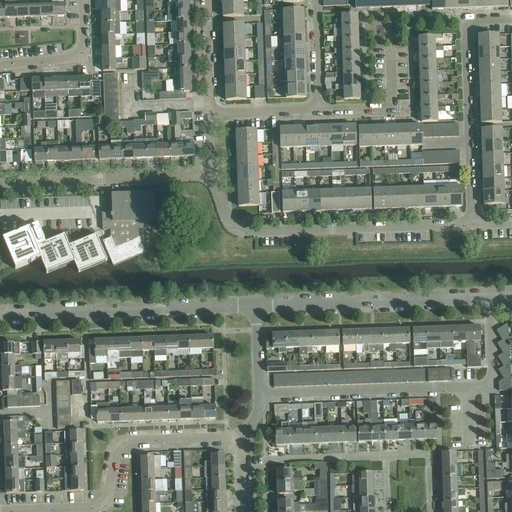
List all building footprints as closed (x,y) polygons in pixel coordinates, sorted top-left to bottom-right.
[(53,17),(52,0),(40,0),(40,5),(41,17),(53,17)] [(52,0),(53,17),(64,16),(63,0),(52,0)] [(122,12),(121,0),(101,1),(101,13),(120,12),(122,12)] [(176,0),(176,4),(167,4),(168,10),(189,9),(188,0),(176,0)] [(367,0),(355,0),(356,6),(356,9),(368,8),(367,0)] [(367,0),(368,8),(380,8),(379,0),(367,0)] [(445,10),(444,0),(431,0),(432,10),(445,10)] [(456,0),(444,0),(445,10),(457,9),(456,0)] [(469,0),(456,0),(457,9),(470,9),(469,0)] [(481,0),(469,0),(470,9),(482,8),(481,0)] [(495,8),(494,0),(481,0),(482,8),(495,8)] [(243,4),(222,4),(223,17),(243,16),(243,4)] [(17,18),(17,5),(5,6),(6,18),(17,18)] [(29,5),(17,5),(17,18),(29,17),(29,5)] [(40,5),(29,5),(29,17),(41,17),(40,5)] [(189,21),(189,9),(168,10),(168,22),(177,22),(189,21)] [(283,23),(304,23),(303,10),(283,10),(283,23)] [(138,11),(136,11),(136,23),(144,23),(144,11),(138,11)] [(120,12),(101,13),(101,24),(120,24),(120,12)] [(342,27),(358,27),(357,14),(341,15),(342,25),(334,26),(334,30),(342,30),(342,27)] [(189,21),(177,22),(177,33),(190,33),(189,21)] [(144,23),(136,23),(137,32),(145,32),(144,23)] [(304,23),(283,23),(284,36),(304,35),(304,23)] [(120,24),(101,24),(102,36),(121,35),(120,24)] [(224,38),(244,37),(244,24),(223,25),(224,38)] [(342,37),(334,38),(328,38),(328,42),(342,42),(342,39),(358,39),(358,27),(342,27),(342,30),(342,37)] [(190,33),(177,33),(169,34),(169,46),(178,45),(190,45),(190,33)] [(454,34),(443,35),(434,35),(434,37),(418,37),(419,50),(435,49),(435,47),(435,40),(455,39),(454,34)] [(123,35),(121,35),(102,36),(102,48),(115,47),(115,42),(123,41),(123,35)] [(145,35),(137,35),(137,44),(145,44),(145,35)] [(305,48),(304,35),(284,36),(284,48),(305,48)] [(479,48),(499,47),(498,35),(478,35),(479,48)] [(245,50),(244,37),(224,38),(224,50),(245,50)] [(342,39),(342,42),(342,49),(334,50),(334,54),(343,54),(342,51),(358,51),(358,39),(342,39)] [(178,45),(178,51),(168,52),(168,57),(190,57),(190,45),(178,45)] [(115,47),(102,48),(103,60),(115,59),(115,47)] [(435,49),(419,50),(419,62),(436,61),(435,59),(435,52),(443,51),(443,47),(435,47),(435,49)] [(499,47),(479,48),(479,61),(499,60),(499,47)] [(305,60),(305,48),(284,48),(285,61),(305,60)] [(245,62),(245,50),(224,50),(224,63),(245,62)] [(343,61),(335,62),(326,62),(326,66),(343,66),(343,64),(359,63),(358,51),(342,51),(343,54),(343,61)] [(190,57),(168,57),(169,63),(178,63),(178,69),(191,68),(190,57)] [(133,58),(133,70),(146,70),(145,58),(133,58)] [(121,59),(115,59),(103,60),(103,71),(116,71),(116,65),(122,65),(121,59)] [(443,59),(435,59),(436,61),(419,62),(420,74),(436,73),(436,71),(435,64),(444,63),(443,59)] [(305,73),(305,60),(285,61),(285,73),(305,73)] [(499,60),(479,61),(479,73),(500,73),(499,60)] [(245,75),(245,62),(224,63),(225,75),(245,75)] [(343,64),(343,66),(343,73),(335,74),(335,78),(336,78),(343,78),(343,76),(359,75),(359,63),(343,64)] [(191,68),(178,69),(179,78),(173,79),(173,81),(191,80),(191,68)] [(150,70),(148,70),(149,73),(141,73),(142,82),(157,81),(160,81),(159,79),(159,69),(150,70)] [(436,73),(420,74),(420,86),(436,86),(436,83),(436,76),(444,75),(444,71),(436,71),(436,73)] [(305,73),(285,73),(285,86),(306,85),(305,73)] [(500,73),(479,73),(480,86),(500,85),(500,73)] [(246,87),(245,75),(225,75),(225,88),(246,87)] [(343,76),(343,78),(344,85),(335,85),(335,90),(344,90),(344,88),(360,87),(359,75),(343,76)] [(79,78),(80,98),(85,98),(85,96),(91,96),(91,98),(100,97),(100,81),(91,81),(91,77),(79,78)] [(68,97),(68,78),(56,79),(57,97),(68,97)] [(79,78),(68,78),(68,97),(69,99),(80,98),(79,78)] [(29,79),(20,80),(20,92),(29,91),(29,79)] [(45,92),(44,79),(32,79),(32,92),(45,92)] [(57,97),(56,79),(44,79),(45,92),(45,98),(57,97)] [(191,80),(173,81),(173,91),(159,92),(159,99),(175,98),(175,93),(192,92),(191,80)] [(444,83),(436,83),(436,86),(420,86),(420,98),(437,98),(437,95),(436,87),(444,87),(444,83)] [(306,85),(285,86),(286,99),(306,98),(306,85)] [(501,97),(500,85),(480,86),(480,98),(501,97)] [(264,86),(259,87),(255,87),(255,99),(264,99),(264,86)] [(246,100),(246,87),(225,88),(226,101),(246,100)] [(344,88),(344,90),(344,97),(336,97),(336,102),(345,102),(345,100),(360,100),(360,87),(344,88)] [(445,95),(437,95),(437,98),(420,98),(421,110),(437,110),(437,107),(437,99),(445,99),(445,95)] [(501,110),(501,97),(480,98),(481,111),(501,110)] [(437,110),(421,110),(421,122),(437,122),(437,111),(445,111),(445,106),(437,107),(437,110)] [(69,110),(69,112),(69,119),(81,118),(81,113),(81,110),(69,110)] [(501,110),(481,111),(481,123),(501,123),(501,110)] [(181,125),(180,120),(180,113),(171,113),(172,126),(181,125)] [(168,115),(156,115),(157,121),(157,126),(162,125),(169,125),(169,121),(168,115)] [(93,120),(81,120),(81,131),(93,131),(93,120)] [(145,120),(133,120),(133,124),(134,132),(140,132),(140,126),(145,126),(145,121),(145,120)] [(58,125),(58,122),(46,122),(46,130),(55,129),(55,126),(58,125)] [(134,136),(134,132),(133,124),(122,124),(122,130),(127,130),(127,136),(134,136)] [(343,126),(343,146),(356,146),(355,125),(343,126)] [(422,138),(422,125),(409,126),(409,146),(422,146),(422,138)] [(330,126),(318,127),(318,147),(331,147),(330,126)] [(343,146),(343,126),(330,126),(331,147),(343,146)] [(396,126),(384,127),(384,147),(397,147),(396,126)] [(409,126),(396,126),(397,147),(409,146),(409,126)] [(30,127),(24,127),(21,127),(22,139),(24,139),(30,138),(30,127)] [(293,148),(293,127),(280,128),(280,148),(293,148)] [(305,127),(293,127),(293,148),(306,147),(305,127)] [(318,147),(318,127),(305,127),(306,147),(318,147)] [(372,147),(371,127),(359,127),(359,148),(372,147)] [(384,147),(384,127),(371,127),(372,147),(384,147)] [(482,142),(502,142),(502,129),(481,129),(482,142)] [(236,144),(257,143),(256,130),(236,131),(236,144)] [(181,139),(182,157),(194,157),(193,139),(186,139),(186,137),(181,138),(181,139)] [(158,145),(158,139),(146,140),(146,158),(158,158),(158,145)] [(176,145),(169,145),(170,157),(182,157),(181,139),(176,140),(176,145)] [(146,158),(146,140),(134,140),(134,142),(135,159),(146,158)] [(135,159),(134,142),(122,143),(123,147),(123,159),(135,159)] [(502,142),(482,142),(482,155),(503,154),(502,142)] [(262,143),(257,143),(236,144),(237,157),(262,156),(262,143)] [(169,145),(158,145),(158,158),(170,157),(169,145)] [(111,160),(111,147),(99,147),(99,150),(99,160),(111,160)] [(123,159),(123,147),(111,147),(111,160),(123,159)] [(70,148),(58,149),(59,161),(70,161),(70,148)] [(82,161),(82,148),(70,148),(70,161),(82,161)] [(94,148),(82,148),(82,161),(94,160),(94,148)] [(47,162),(46,149),(34,150),(35,162),(47,162)] [(59,161),(58,149),(46,149),(47,162),(59,161)] [(24,151),(21,151),(21,163),(32,162),(31,150),(24,151)] [(503,154),(482,155),(483,167),(503,167),(503,154)] [(262,168),(262,156),(237,157),(237,169),(258,168),(262,168)] [(503,179),(503,167),(483,167),(483,180),(503,179)] [(258,168),(237,169),(238,182),(258,181),(258,168)] [(504,192),(503,179),(483,180),(483,192),(504,192)] [(274,193),(279,193),(278,180),(273,180),(266,181),(267,186),(273,186),(274,193)] [(259,193),(258,181),(238,182),(238,194),(259,193)] [(346,211),(345,190),(345,182),(332,183),(333,191),(333,211),(346,211)] [(449,187),(449,207),(462,207),(461,186),(449,187)] [(437,208),(436,187),(424,188),(424,208),(437,208)] [(449,187),(436,187),(437,208),(449,207),(449,187)] [(411,188),(399,189),(399,209),(412,209),(411,188)] [(424,208),(424,188),(411,188),(412,209),(424,208)] [(387,209),(386,189),(373,189),(374,210),(387,209)] [(399,209),(399,189),(386,189),(387,209),(399,209)] [(357,190),(345,190),(346,211),(358,210),(357,190)] [(357,190),(358,210),(371,210),(371,200),(370,190),(357,190)] [(320,191),(308,192),(308,212),(321,212),(320,191)] [(333,191),(320,191),(321,212),(333,211),(333,191)] [(296,213),(295,192),(282,193),(283,213),(296,213)] [(308,192),(295,192),(296,213),(308,212),(308,192)] [(504,192),(483,192),(484,205),(504,204),(504,192)] [(259,193),(238,194),(239,207),(259,206),(259,193)] [(279,193),(274,193),(271,193),(271,206),(279,205),(279,193)] [(112,215),(102,215),(103,230),(114,230),(115,239),(112,240),(111,237),(110,237),(115,249),(140,238),(138,238),(138,229),(146,229),(156,228),(156,225),(156,220),(155,194),(111,196),(112,215)] [(280,213),(279,205),(271,206),(272,214),(280,213)] [(27,230),(2,240),(14,270),(40,260),(46,274),(74,263),(79,273),(107,262),(97,235),(68,247),(64,236),(43,245),(35,225),(27,228),(27,230)] [(113,246),(109,248),(114,259),(111,260),(111,261),(113,266),(137,256),(145,253),(144,248),(140,239),(140,238),(115,249),(113,246)] [(503,341),(506,340),(504,336),(508,333),(504,326),(496,331),(502,340),(503,341)] [(466,342),(465,327),(453,328),(453,342),(466,342)] [(479,327),(465,327),(466,342),(466,349),(474,349),(474,342),(480,341),(479,327)] [(440,343),(439,328),(426,329),(427,350),(440,350),(440,343)] [(453,342),(453,328),(439,328),(440,343),(453,342)] [(403,350),(402,344),(409,344),(409,329),(395,330),(396,351),(403,350)] [(427,350),(426,329),(413,329),(414,352),(427,352),(427,350)] [(382,330),(369,331),(370,355),(376,354),(376,345),(383,345),(382,330)] [(396,351),(395,330),(382,330),(383,345),(389,345),(389,354),(396,353),(396,351)] [(356,346),(356,331),(342,331),(343,347),(356,346)] [(370,355),(369,331),(356,331),(356,346),(363,346),(363,355),(370,355)] [(325,332),(312,333),(312,348),(325,347),(325,332)] [(325,332),(325,347),(339,347),(338,332),(325,332)] [(286,348),(285,333),(272,334),(272,339),(266,339),(266,349),(278,349),(278,354),(286,353),(286,348)] [(298,333),(285,333),(286,348),(299,348),(298,333)] [(312,333),(298,333),(299,348),(299,356),(308,355),(307,348),(312,348),(312,333)] [(200,336),(189,337),(189,349),(201,349),(200,336)] [(200,336),(201,349),(213,348),(213,336),(200,336)] [(177,337),(165,338),(166,350),(177,350),(177,337)] [(189,337),(177,337),(177,350),(189,349),(189,337)] [(142,351),(142,338),(130,339),(131,358),(142,358),(142,351)] [(154,351),(153,338),(142,338),(142,351),(154,351)] [(166,350),(165,338),(153,338),(154,351),(154,356),(166,356),(166,350)] [(119,352),(118,339),(106,340),(107,358),(107,357),(112,357),(112,353),(119,352)] [(130,339),(118,339),(119,352),(119,359),(131,358),(130,339)] [(107,358),(106,340),(94,340),(95,346),(89,346),(89,364),(95,364),(95,358),(107,358)] [(503,341),(502,340),(497,344),(503,354),(504,355),(507,352),(504,348),(509,345),(506,340),(503,341)] [(67,341),(56,342),(56,360),(61,360),(61,357),(68,357),(68,354),(67,341)] [(79,341),(67,341),(68,354),(80,353),(79,341)] [(41,342),(32,342),(32,355),(35,354),(41,354),(41,342)] [(56,360),(56,342),(44,342),(44,360),(56,360)] [(1,355),(14,355),(14,343),(1,344),(1,355)] [(474,349),(466,349),(467,359),(467,360),(467,365),(467,368),(476,368),(481,368),(481,365),(480,359),(480,356),(475,356),(474,349)] [(504,355),(503,354),(497,357),(503,367),(504,368),(508,365),(505,359),(509,356),(507,352),(504,355)] [(14,367),(14,355),(1,355),(2,367),(14,367)] [(427,366),(427,362),(427,358),(414,358),(414,367),(427,366)] [(286,364),(273,364),(267,364),(267,372),(273,372),(286,372),(286,364)] [(504,368),(503,367),(498,370),(503,379),(505,381),(510,378),(505,371),(510,368),(508,365),(504,368)] [(14,367),(2,367),(2,379),(21,379),(21,367),(14,367)] [(439,382),(438,369),(428,370),(428,382),(439,382)] [(450,369),(438,369),(439,382),(450,382),(450,369)] [(42,378),(36,378),(36,387),(33,388),(33,396),(42,387),(42,378)] [(505,381),(503,379),(498,382),(499,391),(511,391),(506,382),(510,379),(510,378),(505,381)] [(21,385),(21,379),(2,379),(3,391),(7,391),(7,397),(22,397),(21,385)] [(81,395),(81,381),(72,381),(72,396),(81,395)] [(383,407),(382,401),(370,402),(370,413),(377,413),(377,407),(383,407)] [(370,413),(370,402),(356,402),(357,408),(363,408),(364,413),(370,413)] [(108,410),(109,410),(109,403),(97,404),(97,423),(109,423),(108,410)] [(327,408),(327,404),(314,404),(314,409),(315,416),(322,416),(322,408),(327,408)] [(288,413),(287,405),(274,406),(274,413),(288,413)] [(301,409),(301,405),(287,405),(288,413),(288,410),(301,409)] [(203,407),(204,419),(216,419),(215,406),(203,407)] [(180,420),(180,407),(168,408),(168,420),(180,420)] [(192,420),(191,407),(180,407),(180,420),(192,420)] [(203,407),(191,407),(192,420),(204,419),(203,407)] [(156,421),(156,408),(144,409),(145,421),(156,421)] [(168,408),(156,408),(156,421),(168,420),(168,408)] [(121,409),(109,410),(108,410),(109,423),(121,422),(121,409)] [(133,422),(133,409),(121,409),(121,422),(133,422)] [(145,421),(144,409),(133,409),(133,422),(145,421)] [(364,413),(364,428),(357,428),(358,442),(371,442),(371,427),(370,413),(364,413)] [(371,427),(371,442),(384,441),(384,427),(383,422),(377,422),(377,415),(370,415),(371,427)] [(25,429),(17,429),(16,422),(25,422),(25,417),(10,417),(10,422),(4,422),(4,435),(25,434),(25,429)] [(411,440),(410,426),(410,420),(396,421),(397,426),(397,441),(411,440)] [(355,428),(349,428),(349,421),(341,421),(341,428),(342,443),(356,442),(355,428)] [(289,445),(289,430),(288,423),(281,423),(281,430),(275,431),(276,446),(289,445)] [(308,423),(308,429),(302,430),(302,445),(316,444),(315,429),(315,423),(308,423)] [(423,425),(410,426),(411,440),(424,440),(423,425)] [(423,425),(424,440),(437,439),(437,425),(423,425)] [(397,441),(397,426),(384,427),(384,441),(397,441)] [(341,428),(328,429),(329,443),(342,443),(341,428)] [(328,429),(315,429),(316,444),(329,443),(328,429)] [(302,430),(289,430),(289,445),(302,445),(302,430)] [(83,431),(70,432),(66,432),(66,444),(83,443),(83,431)] [(45,445),(50,444),(53,444),(52,432),(45,432),(45,445)] [(25,437),(25,434),(4,435),(5,446),(17,446),(17,437),(25,437)] [(83,455),(83,443),(66,444),(66,456),(71,455),(83,455)] [(17,446),(5,446),(5,458),(18,457),(17,446)] [(486,463),(495,463),(490,462),(490,450),(485,450),(486,463)] [(192,467),(192,461),(191,451),(184,451),(184,468),(192,467)] [(174,452),(174,462),(167,463),(168,468),(177,468),(181,468),(181,452),(174,452)] [(442,466),(456,465),(456,452),(442,453),(442,466)] [(204,467),(224,466),(224,454),(211,455),(211,462),(204,462),(204,467)] [(84,467),(83,455),(71,455),(71,467),(84,467)] [(55,456),(45,457),(45,468),(55,467),(55,456)] [(25,457),(18,457),(5,458),(5,470),(23,469),(25,469),(25,457)] [(141,469),(154,469),(161,468),(161,463),(154,464),(153,457),(141,457),(141,469)] [(327,481),(326,469),(326,463),(314,463),(315,469),(322,469),(322,481),(327,481)] [(495,471),(495,463),(486,463),(486,479),(504,479),(503,470),(495,471)] [(456,465),(442,466),(443,478),(456,477),(456,465)] [(224,466),(204,467),(205,479),(206,479),(225,478),(224,466)] [(84,479),(84,467),(71,467),(64,467),(65,479),(72,479),(84,479)] [(192,467),(184,468),(184,480),(192,479),(192,467)] [(23,469),(5,470),(6,482),(24,481),(23,469)] [(154,480),(154,469),(141,469),(142,481),(154,480)] [(277,482),(301,482),(301,475),(296,475),(296,477),(292,477),(291,470),(277,470),(277,482)] [(359,486),(373,485),(373,473),(359,473),(359,486)] [(457,490),(456,477),(443,478),(443,490),(457,490)] [(225,490),(225,478),(206,479),(206,491),(225,490)] [(84,479),(72,479),(65,479),(65,491),(85,491),(84,479)] [(193,491),(192,479),(184,480),(185,492),(193,491)] [(44,480),(37,480),(35,480),(36,492),(44,492),(44,480)] [(155,492),(154,480),(142,481),(142,493),(155,492)] [(32,481),(24,481),(6,482),(6,494),(32,493),(32,481)] [(327,481),(322,481),(314,481),(314,496),(316,496),(316,497),(327,496),(327,481)] [(301,488),(301,482),(277,482),(277,494),(292,494),(292,491),(299,491),(299,488),(301,488)] [(487,499),(492,499),(501,498),(501,482),(487,483),(487,499)] [(373,485),(359,486),(360,498),(374,498),(373,485)] [(466,489),(457,490),(443,490),(444,503),(457,502),(457,497),(466,497),(466,489)] [(225,490),(206,491),(207,502),(225,502),(225,490)] [(193,491),(185,492),(185,503),(193,503),(193,491)] [(155,492),(142,493),(142,504),(155,504),(160,504),(160,496),(164,496),(164,492),(155,492)] [(327,496),(316,497),(316,511),(314,511),(327,511),(327,496)] [(374,498),(360,498),(353,498),(353,510),(354,510),(374,510),(374,498)] [(298,503),(293,503),(293,501),(278,501),(278,511),(305,511),(305,505),(298,505),(298,503)] [(225,511),(225,502),(207,502),(207,511),(225,511)] [(458,508),(457,502),(444,503),(443,511),(465,511),(466,508),(458,508)] [(193,511),(193,503),(185,503),(185,511),(193,511)]
